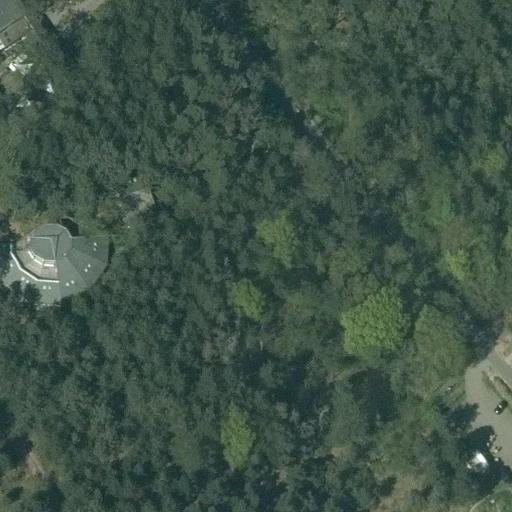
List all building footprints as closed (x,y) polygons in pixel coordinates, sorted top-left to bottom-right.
[(0,0),(0,54),(31,35),(9,0),(0,0)] [(60,47),(37,61),(46,75),(69,61),(60,47)] [(123,166),(106,172),(110,183),(126,177),(123,166)] [(120,233),(156,220),(143,185),(108,198),(120,233)] [(0,282),(4,290),(30,307),(61,309),(88,296),(106,270),(108,238),(70,246),(65,236),(56,230),(45,230),(34,234),(29,243),(26,242),(25,248),(0,246),(0,282)]
